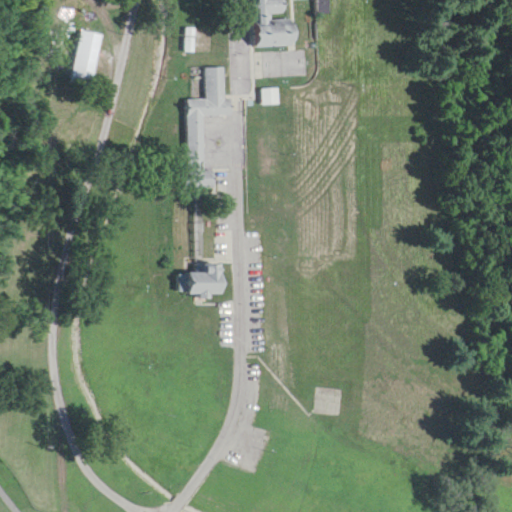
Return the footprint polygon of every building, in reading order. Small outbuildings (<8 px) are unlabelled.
[(247,0),(250,44),(289,42),(288,17),(280,17),(278,0),(247,0)] [(98,33),(77,29),(68,83),(88,86),(98,33)] [(181,99),(183,188),(211,188),(211,169),(201,169),(200,115),(228,115),(228,98),(221,98),(221,66),(201,67),(202,98),(181,99)] [(258,104),(276,104),(276,88),(258,88),(258,104)] [(260,166),(278,166),(278,125),(260,125),(260,166)] [(215,263),(195,263),(195,273),(175,273),(175,294),(215,294),(215,263)]
